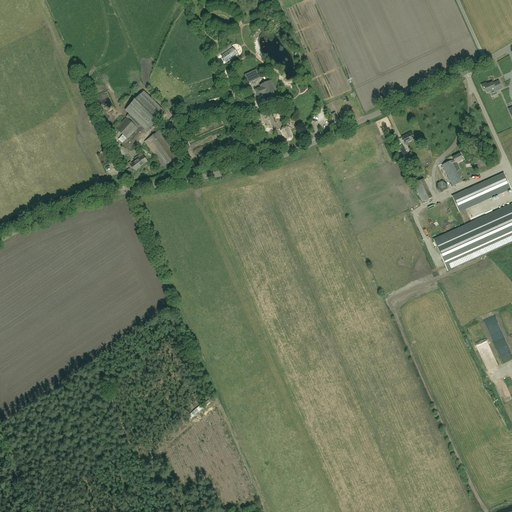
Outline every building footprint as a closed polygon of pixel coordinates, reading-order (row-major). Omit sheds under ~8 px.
[(268,102),(278,98),(271,84),(273,83),(272,80),(260,85),(261,87),(255,90),(258,98),(265,95),(268,102)] [(487,93),(495,89),(496,91),(502,89),(499,81),(496,83),(494,84),(493,82),(487,85),(486,83),(482,85),(484,90),(485,89),(487,93)] [(148,132),(147,131),(165,113),(143,92),(126,110),(129,114),(126,117),(129,121),(126,118),(116,129),(127,139),(122,144),(129,151),(148,132)] [(279,109),(274,114),(276,118),(283,118),(284,112),(279,109)] [(256,116),(263,131),(264,133),(273,128),(270,121),(266,112),(256,116)] [(286,126),(282,128),(281,130),(286,140),(288,141),(292,139),(293,136),(289,127),(286,126)] [(180,154),(161,130),(145,142),(164,166),(180,154)] [(411,132),(402,137),(406,144),(415,139),(411,132)] [(132,164),(131,162),(129,163),(135,171),(147,162),(141,154),(134,159),(136,161),(132,164)] [(452,161),(442,165),(453,186),(462,181),(454,164),(456,163),(463,159),(460,154),(453,157),(454,160),(452,161)] [(510,189),(511,189),(504,174),(452,197),(457,208),(487,195),(488,199),(508,190),(508,191),(510,190),(510,189)] [(429,196),(432,194),(424,177),(416,181),(418,185),(419,185),(421,189),(419,190),(423,199),(426,198),(424,194),(428,193),(429,196)] [(475,204),(466,207),(472,219),(483,214),(480,209),(477,210),(475,204)] [(448,271),(511,241),(511,205),(434,240),(448,271)] [(468,326),(478,345),(480,344),(479,342),(481,341),(479,339),(485,336),(477,321),(468,326)] [(507,350),(507,340),(498,341),(498,350),(507,350)]
